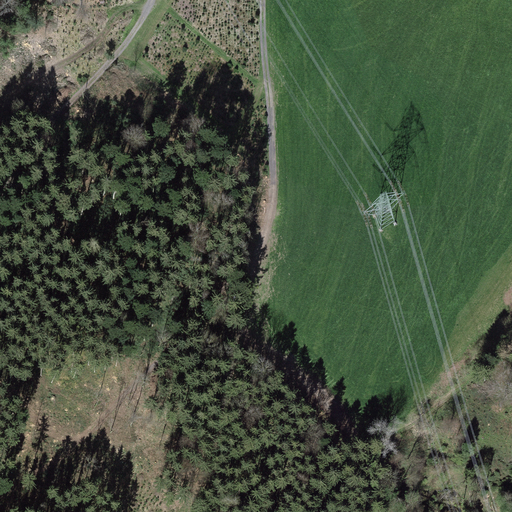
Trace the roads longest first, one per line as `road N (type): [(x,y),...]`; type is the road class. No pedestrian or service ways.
road 1 (track): [(0,189),(151,0)]
road 2 (track): [(273,150),(262,0)]
